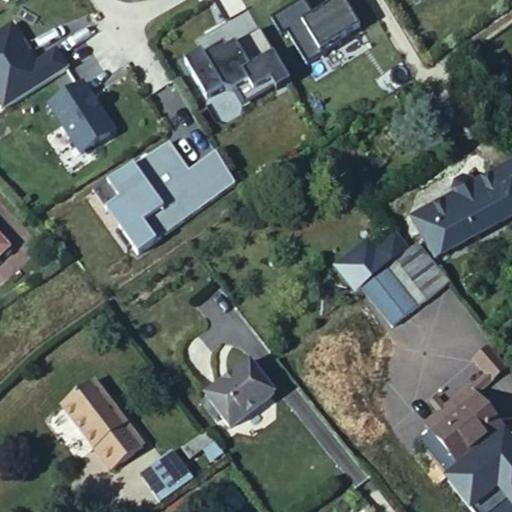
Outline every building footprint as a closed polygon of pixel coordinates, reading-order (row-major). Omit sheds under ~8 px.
[(300,1),(267,21),(278,38),(284,35),(303,67),(320,57),(317,53),(357,29),(339,0),(310,17),(300,1)] [(25,72),(21,67),(27,63),(17,47),(21,45),(10,27),(0,33),(0,108),(2,111),(66,71),(53,51),(33,64),(29,66),(30,69),(25,72)] [(267,83),(271,90),(273,92),(287,84),(256,32),(223,51),(221,47),(201,58),(198,53),(181,64),(203,101),(219,91),(229,94),(245,85),(250,93),(267,83)] [(334,43),(317,53),(320,57),(337,47),(334,43)] [(33,64),(21,45),(17,47),(27,63),(21,67),(25,72),(30,69),(29,66),(33,64)] [(245,85),(229,94),(238,109),(271,90),(267,83),(250,93),(245,85)] [(95,114),(97,113),(80,85),(46,107),(77,156),(106,137),(108,130),(102,121),(100,123),(95,114)] [(136,256),(232,187),(212,154),(187,173),(175,182),(169,174),(181,165),(167,146),(105,184),(118,202),(104,211),(118,231),(113,235),(125,251),(130,248),(136,256)] [(187,173),(181,165),(169,174),(175,182),(187,173)] [(511,166),(477,183),(488,207),(446,227),(449,232),(459,253),(511,226),(511,166)] [(457,191),(440,167),(374,213),(391,237),(457,191)] [(118,202),(105,184),(91,193),(104,211),(118,202)] [(459,253),(449,232),(430,240),(440,263),(459,253)] [(443,271),(421,245),(363,288),(393,325),(447,281),(443,271)] [(54,247),(43,256),(52,268),(63,259),(54,247)] [(472,386),(478,392),(482,397),(507,377),(488,353),(474,363),(485,377),(472,386)] [(246,363),(201,397),(226,430),(271,396),(246,363)] [(431,431),(445,419),(402,367),(392,375),(372,393),(384,409),(402,395),(431,431)] [(142,443),(97,382),(65,404),(111,466),(142,443)] [(482,397),(478,392),(445,419),(431,431),(433,433),(422,442),(450,475),(507,429),(482,397)] [(205,431),(180,450),(188,459),(213,440),(205,431)] [(157,500),(190,477),(170,448),(137,471),(157,500)]
